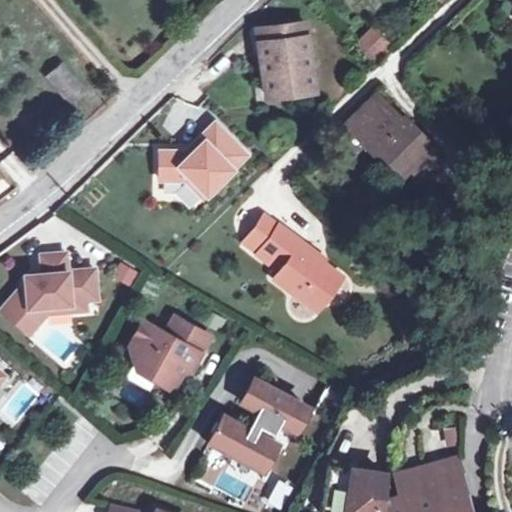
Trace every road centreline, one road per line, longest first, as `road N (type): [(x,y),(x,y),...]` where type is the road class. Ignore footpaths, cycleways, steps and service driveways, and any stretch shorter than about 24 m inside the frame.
road 1 (residential): [(0,219),(239,0)]
road 2 (unknown): [(452,0),(278,171)]
road 3 (residential): [(511,373),(480,417),(480,511)]
road 4 (unknown): [(131,103),(42,0)]
